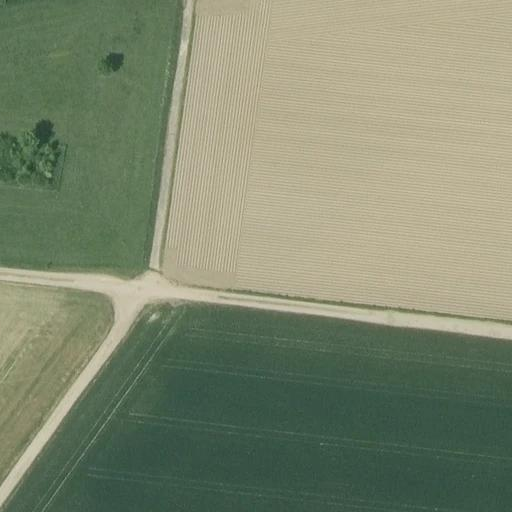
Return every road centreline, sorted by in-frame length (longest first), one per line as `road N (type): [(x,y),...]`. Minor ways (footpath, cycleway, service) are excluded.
road 1 (track): [(0,510),(148,292),(192,10)]
road 2 (track): [(148,292),(511,342)]
road 3 (track): [(148,292),(0,280)]
